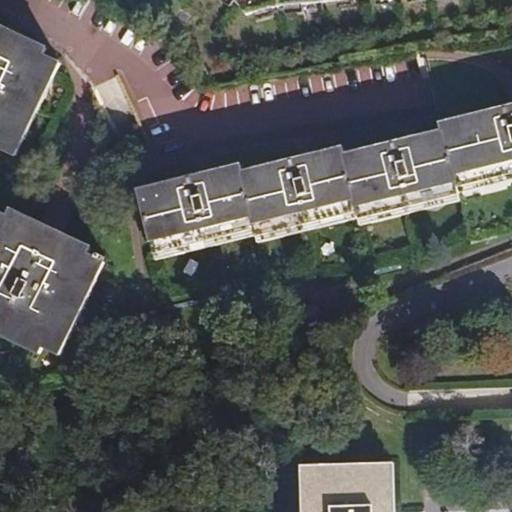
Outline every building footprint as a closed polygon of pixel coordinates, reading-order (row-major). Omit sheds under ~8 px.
[(235,0),(247,15),(279,5),(328,0),(235,0)] [(0,141),(0,142),(16,148),(60,55),(44,47),(48,40),(19,26),(17,29),(0,21),(0,141)] [(238,154),(138,176),(151,240),(252,217),(254,226),(356,204),(357,213),(458,190),(456,182),(511,169),(511,103),(441,120),(443,127),(344,148),(341,139),(241,161),(238,154)] [(0,206),(0,324),(11,329),(9,332),(36,346),(39,341),(58,350),(103,257),(102,256),(104,252),(94,247),(93,250),(86,248),(89,241),(61,227),(60,230),(36,219),(38,216),(9,203),(6,209),(0,206)] [(321,465),(322,511),(400,511),(399,462),(321,465)]
